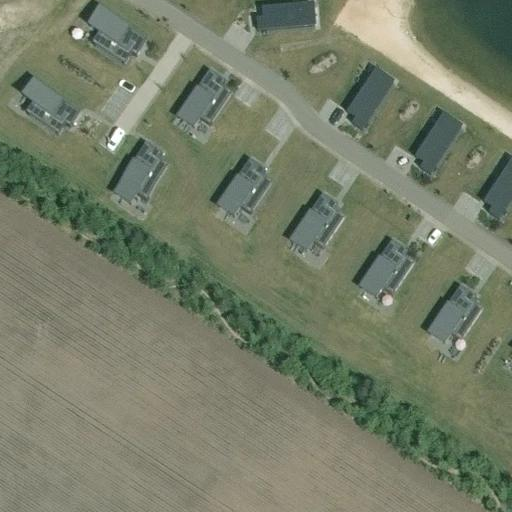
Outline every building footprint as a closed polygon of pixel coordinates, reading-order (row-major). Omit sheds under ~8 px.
[(263,20),(257,20),(258,32),(315,28),(313,9),(291,11),(291,8),(262,10),(263,20)] [(100,9),(89,25),(99,31),(92,41),(125,64),(131,53),(137,57),(147,41),(100,9)] [(210,73),(178,120),(193,130),(200,121),(210,128),(232,95),(222,88),(225,83),(210,73)] [(363,91),(348,115),(356,120),(352,125),(362,132),(394,84),(378,74),(365,92),(363,91)] [(33,78),(23,94),(32,100),(25,110),(58,132),(65,122),(70,126),(81,110),(33,78)] [(431,135),(416,159),(424,164),(420,170),(430,176),(461,128),(446,118),(433,137),(431,135)] [(146,145),(115,192),(130,203),(136,194),(146,201),(169,168),(159,161),(162,156),(146,145)] [(250,162),(219,209),(234,219),(240,210),(250,217),(272,184),(262,177),(266,172),(250,162)] [(500,180),(484,204),(492,209),(489,215),(499,221),(511,201),(511,166),(502,182),(500,180)] [(323,197),(291,244),(307,254),(313,245),(323,252),(345,219),(335,212),(338,207),(323,197)] [(392,243),(361,290),(376,301),(382,292),(392,298),(414,265),(404,258),(408,253),(392,243)] [(461,289),(429,336),(444,346),(451,337),(461,344),(483,311),(473,304),(476,299),(461,289)]
